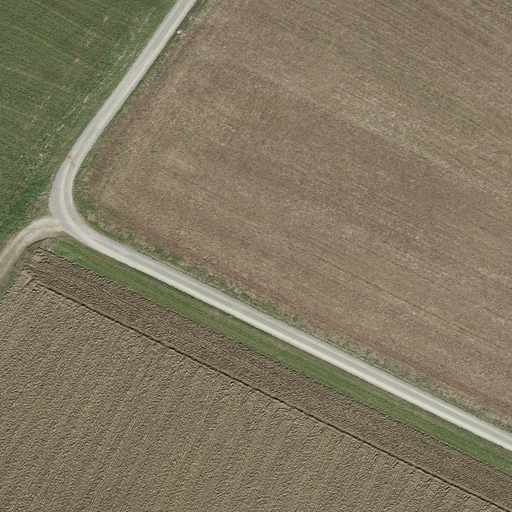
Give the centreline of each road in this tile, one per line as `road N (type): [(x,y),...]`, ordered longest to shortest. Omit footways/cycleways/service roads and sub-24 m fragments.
road 1 (track): [(511,442),(87,239),(78,224)]
road 2 (track): [(78,224),(66,205),(71,167),(193,0)]
